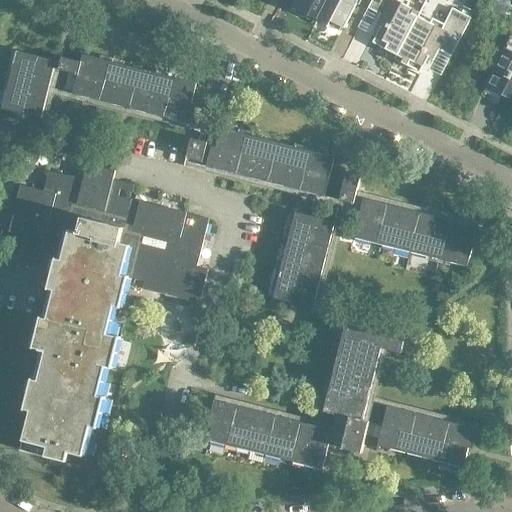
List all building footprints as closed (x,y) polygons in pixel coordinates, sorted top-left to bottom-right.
[(316,20),(326,0),(295,0),(292,7),(316,20)] [(357,0),(326,0),(316,20),(328,25),(330,21),(343,28),(357,0)] [(397,54),(418,16),(419,12),(395,0),(371,0),(368,7),(381,14),(377,22),(381,24),(372,41),(397,54)] [(476,0),(466,0),(463,7),(472,11),(476,0)] [(492,20),(511,16),(508,0),(498,0),(488,2),(492,20)] [(442,28),(418,16),(397,54),(395,58),(420,72),(429,54),(433,56),(437,48),(451,55),(470,20),(451,10),(442,28)] [(485,86),(486,87),(481,96),(497,104),(501,95),(509,99),(511,93),(511,37),(510,37),(485,86)] [(8,83),(47,93),(55,61),(16,51),(8,83)] [(93,100),(104,60),(82,54),(80,62),(62,58),(58,71),(67,73),(62,92),(93,100)] [(134,68),(104,60),(93,100),(124,107),(134,68)] [(164,76),(134,68),(124,107),(154,115),(164,76)] [(195,84),(164,76),(154,115),(185,123),(195,84)] [(41,119),(47,93),(8,83),(2,109),(41,119)] [(239,175),(249,136),(220,129),(210,168),(239,175)] [(267,182),(277,143),(249,136),(239,175),(267,182)] [(202,163),(207,142),(190,138),(185,158),(202,163)] [(295,189),(305,150),(277,143),(267,182),(295,189)] [(333,157),(305,150),(295,189),(323,196),(333,157)] [(42,245),(37,244),(35,244),(33,244),(32,245),(31,245),(29,246),(28,248),(27,249),(27,250),(26,252),(24,251),(24,252),(22,261),(18,260),(18,261),(34,264),(35,265),(36,265),(38,264),(40,263),(42,262),(44,261),(47,261),(48,258),(56,260),(48,290),(54,292),(48,319),(41,317),(34,349),(41,351),(46,352),(40,380),(33,379),(26,411),(32,412),(23,451),(69,462),(71,453),(86,456),(92,427),(99,428),(106,396),(100,395),(107,367),(113,368),(121,336),(108,333),(115,306),(121,307),(128,277),(145,281),(143,288),(199,301),(207,270),(196,267),(208,219),(118,197),(120,189),(133,192),(134,184),(113,179),(114,171),(86,165),(83,180),(48,172),(43,192),(20,187),(9,232),(43,241),(42,245)] [(356,223),(363,197),(355,195),(360,176),(345,172),(333,217),(356,223)] [(353,237),(382,244),(392,205),(363,197),(356,223),(353,237)] [(410,252),(420,212),(392,205),(382,244),(410,252)] [(288,241),(328,251),(335,222),(295,212),(288,241)] [(438,259),(448,220),(420,212),(410,252),(438,259)] [(477,227),(448,220),(438,259),(467,266),(477,227)] [(320,280),(328,251),(288,241),(281,269),(320,280)] [(313,309),(320,280),(281,269),(273,298),(313,309)] [(338,355),(378,365),(382,349),(402,354),(405,342),(385,338),(386,337),(346,327),(338,355)] [(371,394),(378,365),(338,355),(331,384),(371,394)] [(324,412),(335,415),(364,422),(364,421),(371,394),(331,384),(324,412)] [(237,447),(247,408),(219,401),(208,440),(237,447)] [(407,452),(417,414),(388,407),(383,426),(380,439),(381,439),(379,445),(407,452)] [(265,455),(275,416),(247,408),(237,447),(265,455)] [(435,460),(445,421),(417,414),(407,452),(435,460)] [(332,430),(331,433),(345,437),(342,448),(362,453),(366,435),(380,439),(383,426),(364,421),(364,422),(335,415),(332,430)] [(294,462),(303,423),(275,416),(265,455),(294,462)] [(473,427),(445,421),(435,460),(463,467),(473,427)] [(322,469),(331,433),(332,430),(303,423),(294,462),(322,469)]
